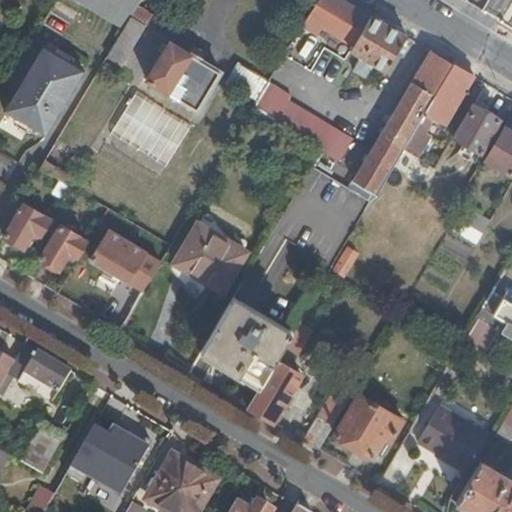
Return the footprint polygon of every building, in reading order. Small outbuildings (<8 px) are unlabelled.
[(134,0),(64,0),(120,33),(129,18),(139,2),(134,0)] [(338,0),(318,0),(313,10),(327,18),(338,0)] [(343,0),(338,0),(327,18),(357,36),(349,51),(360,57),(352,70),(365,77),(372,65),(385,72),(405,37),(343,0)] [(160,21),(138,7),(131,19),(153,31),(160,21)] [(143,27),(129,18),(120,33),(106,57),(120,65),(143,27)] [(167,94),(177,100),(196,111),(219,72),(169,42),(145,81),(167,94)] [(451,64),(429,51),(353,181),(374,194),(392,164),(402,149),(413,130),(422,114),(451,64)] [(79,76),(38,52),(0,115),(0,116),(41,140),(79,76)] [(257,100),(268,81),(239,63),(227,82),(257,100)] [(473,77),(451,64),(422,114),(430,118),(444,126),(473,77)] [(268,83),(254,105),(274,118),(276,119),(273,124),(320,151),(339,163),(352,140),(288,102),(290,97),(268,83)] [(163,119),(177,100),(167,94),(153,113),(163,119)] [(184,132),(163,119),(153,113),(132,100),(116,127),(169,159),(184,132)] [(498,120),(473,105),(453,138),(478,153),(498,120)] [(254,107),(248,117),(268,128),(274,118),(254,107)] [(430,118),(422,114),(413,130),(420,134),(430,118)] [(511,170),(511,128),(505,124),(483,161),(509,176),(511,170)] [(402,149),(413,156),(415,157),(419,148),(414,144),(420,134),(413,130),(402,149)] [(402,149),(392,164),(404,171),(413,156),(402,149)] [(92,191),(44,163),(39,170),(72,189),(79,193),(88,198),(92,191)] [(331,268),(369,202),(310,168),(272,232),(331,268)] [(374,194),(353,181),(349,188),(370,201),(374,194)] [(88,198),(79,193),(76,198),(84,203),(88,198)] [(50,219),(23,204),(3,236),(22,248),(32,231),(40,236),(50,219)] [(480,212),(467,205),(458,220),(472,228),(480,212)] [(220,230),(201,219),(171,269),(190,281),(193,275),(222,293),(245,253),(217,235),(220,230)] [(69,253),(77,257),(84,246),(87,242),(60,226),(41,259),(59,270),(69,253)] [(142,292),(160,262),(107,231),(102,240),(94,252),(89,260),(142,292)] [(511,303),(492,292),(475,318),(511,339),(511,303)] [(261,384),(288,339),(229,303),(202,349),(261,384)] [(247,408),(272,423),(301,376),(285,367),(292,356),(294,357),(310,329),(305,327),(308,322),(301,318),(288,339),(261,384),(247,408)] [(302,440),(317,449),(373,356),(348,342),(338,360),(347,366),(302,440)] [(71,371),(25,345),(15,363),(13,365),(25,371),(18,383),(52,403),(71,371)] [(0,354),(0,387),(13,365),(15,363),(0,354)] [(403,420),(359,394),(334,435),(372,458),(387,432),(394,436),(403,420)] [(440,460),(463,474),(486,435),(438,406),(415,442),(441,458),(440,460)] [(511,443),(511,428),(502,423),(495,435),(511,445),(511,443)] [(41,427),(20,461),(41,474),(62,440),(41,427)] [(114,511),(150,449),(111,428),(106,437),(94,430),(71,471),(86,479),(78,493),(111,511),(114,511)] [(173,459),(148,500),(153,503),(166,510),(169,504),(182,511),(195,511),(214,483),(173,459)] [(455,504),(468,511),(511,511),(511,482),(479,463),(455,504)] [(24,511),(43,511),(44,511),(53,494),(40,486),(24,511)] [(138,493),(126,511),(147,511),(153,503),(148,500),(138,493)] [(272,511),(258,502),(252,511),(239,503),(233,511),(272,511)]
